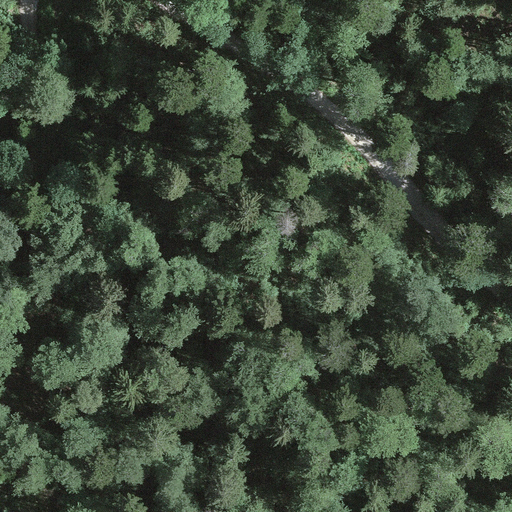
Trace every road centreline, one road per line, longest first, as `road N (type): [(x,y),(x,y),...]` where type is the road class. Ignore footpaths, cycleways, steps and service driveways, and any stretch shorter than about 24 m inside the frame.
road 1 (track): [(167,0),(342,122),(511,299)]
road 2 (track): [(65,0),(60,114),(20,168),(0,176)]
road 3 (track): [(0,107),(31,73),(32,0)]
